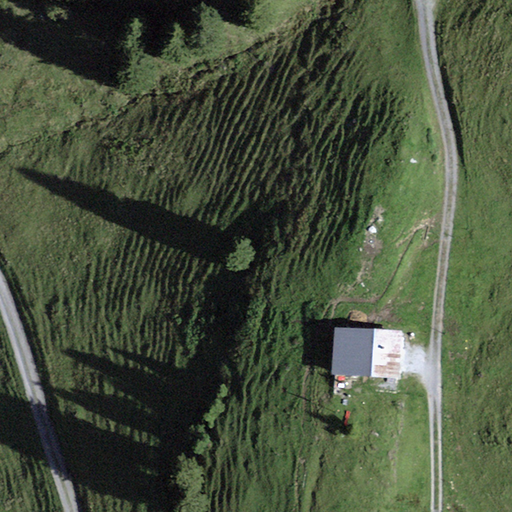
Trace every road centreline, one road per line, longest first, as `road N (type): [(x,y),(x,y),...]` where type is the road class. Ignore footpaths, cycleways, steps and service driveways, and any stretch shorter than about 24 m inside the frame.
road 1 (track): [(449,511),(462,163),(434,31),(408,0)]
road 2 (track): [(0,287),(73,511)]
